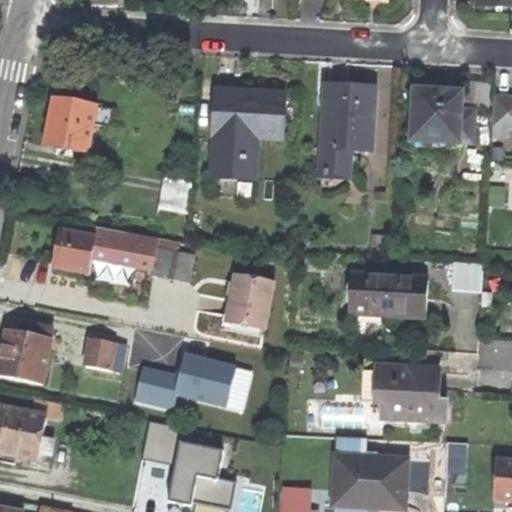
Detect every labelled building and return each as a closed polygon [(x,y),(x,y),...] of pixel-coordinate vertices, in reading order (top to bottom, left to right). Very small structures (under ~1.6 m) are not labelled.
[(511,0),(476,0),(477,8),(511,9),(511,0)] [(459,84),(458,95),(458,104),(486,105),(487,86),(459,84)] [(472,113),(457,112),(458,104),(458,95),(432,93),(432,87),(426,86),(414,86),(410,141),(470,145),(472,113)] [(371,112),(373,112),(375,89),(357,88),(356,89),(343,88),(328,87),(323,152),(320,151),(319,176),(324,176),(323,181),(332,181),(332,177),(348,178),(350,155),(346,154),(346,150),(368,151),(371,112)] [(255,141),(280,143),(283,97),(254,95),(212,92),(208,138),(211,138),(208,181),(252,184),(255,141)] [(511,98),(491,97),(488,137),(505,138),(505,129),(511,129),(511,98)] [(90,124),(105,127),(109,110),(49,99),(44,124),(40,147),(84,155),(90,124)] [(188,183),(161,180),(157,213),(185,218),(188,183)] [(157,248),(159,241),(98,230),(96,238),(92,259),(153,271),(157,248)] [(92,259),(96,238),(61,231),(57,250),(54,269),(89,276),(92,259)] [(159,241),(157,248),(178,252),(188,254),(189,247),(159,241)] [(178,252),(157,248),(153,271),(152,277),(173,281),(178,252)] [(197,256),(188,254),(178,252),(173,281),(191,284),(197,256)] [(450,289),(480,291),(481,266),(451,264),(450,289)] [(348,313),(424,319),(425,307),(427,280),(351,274),(348,313)] [(230,318),(266,325),(274,283),(237,276),(232,308),(230,318)] [(264,339),(266,325),(230,318),(227,331),(264,339)] [(20,335),(52,341),(54,331),(22,325),(20,335)] [(0,378),(43,387),(52,341),(20,335),(8,333),(6,343),(0,342),(0,378)] [(118,347),(88,341),(83,367),(113,373),(118,347)] [(127,348),(118,347),(113,373),(123,374),(127,348)] [(186,358),(181,379),(177,398),(226,409),(236,369),(186,358)] [(443,406),(435,406),(437,383),(437,373),(377,369),(375,403),(381,404),(380,420),(442,424),(443,406)] [(181,379),(146,371),(138,403),(174,412),(177,398),(181,379)] [(40,402),(37,415),(47,417),(49,404),(40,402)] [(42,440),(47,417),(37,415),(0,408),(0,455),(16,458),(38,463),(39,454),(42,440)] [(143,459),(176,466),(181,445),(183,431),(150,424),(143,459)] [(42,440),(39,454),(51,457),(53,443),(42,440)] [(337,440),(336,457),(366,459),(367,441),(337,440)] [(445,487),(466,488),(469,446),(448,444),(445,487)] [(192,507),(193,503),(198,478),(217,481),(222,453),(181,445),(176,466),(169,502),(192,507)] [(0,463),(15,466),(16,458),(0,455),(0,463)] [(405,511),(407,461),(366,459),(336,457),(333,507),(390,510),(405,511)] [(495,502),(509,503),(511,502),(511,462),(497,462),(495,502)] [(193,503),(230,510),(235,485),(217,481),(198,478),(193,503)] [(286,488),(285,510),(307,511),(308,489),(286,488)]
